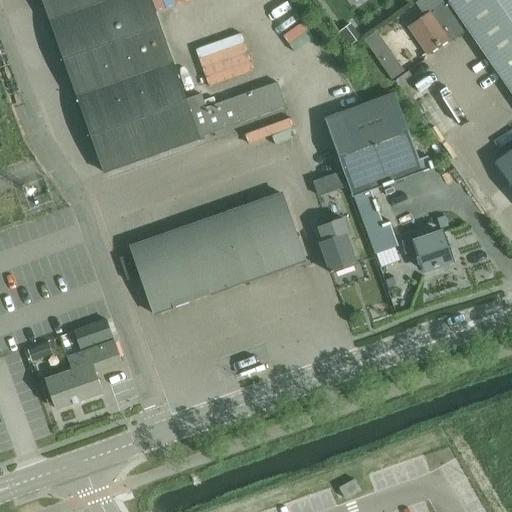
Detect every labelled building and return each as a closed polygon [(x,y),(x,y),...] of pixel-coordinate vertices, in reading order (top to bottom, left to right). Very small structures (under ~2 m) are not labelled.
[(186,101),(149,0),(42,0),(105,174),(200,140),(199,138),(286,108),(278,84),(207,109),(202,96),(186,101)] [(446,0),(445,0),(424,16),(408,27),(427,53),(446,40),(448,43),(468,29),(446,0)] [(424,16),(445,0),(420,0),(415,4),(424,16)] [(511,0),(446,0),(468,29),(511,94),(511,0)] [(349,24),(337,33),(347,47),(359,39),(349,24)] [(373,33),(363,41),(373,55),(379,51),(380,43),(373,33)] [(364,106),(325,121),(374,255),(396,247),(390,230),(388,224),(383,226),(369,190),(420,171),(431,167),(427,156),(416,160),(393,96),(364,106)] [(511,151),(495,163),(511,187),(511,151)] [(321,180),(313,183),(317,197),(326,194),(321,180)] [(305,261),(291,222),(281,194),(130,247),(154,314),(305,261)] [(445,216),(437,219),(440,230),(449,226),(445,216)] [(319,244),(330,274),(356,265),(345,236),(349,234),(343,219),(317,228),(323,243),(319,244)] [(424,273),(451,263),(441,234),(421,241),(419,236),(401,243),(405,257),(417,252),(424,273)] [(390,278),(383,280),(386,289),(394,287),(390,278)] [(107,321),(74,332),(81,349),(113,337),(107,321)] [(115,342),(68,359),(73,371),(47,380),(57,410),(103,393),(94,367),(104,364),(106,369),(122,363),(115,342)] [(49,343),(28,351),(32,362),(53,355),(49,343)]
